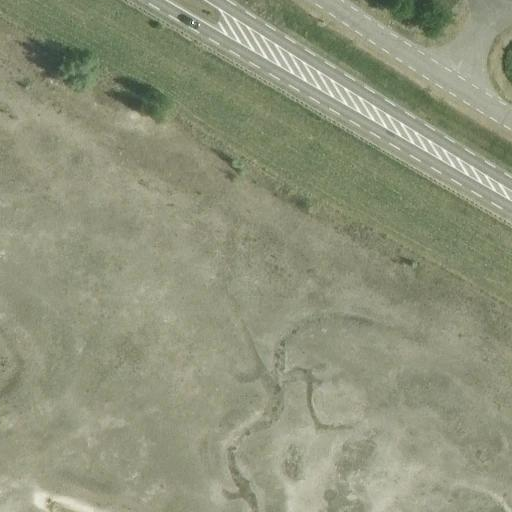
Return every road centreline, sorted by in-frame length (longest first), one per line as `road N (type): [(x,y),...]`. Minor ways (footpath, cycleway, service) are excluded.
road 1 (primary): [(151,0),(372,129),(458,166)]
road 2 (primary): [(458,166),(378,103),(214,0)]
road 3 (unclassified): [(450,83),(323,0)]
